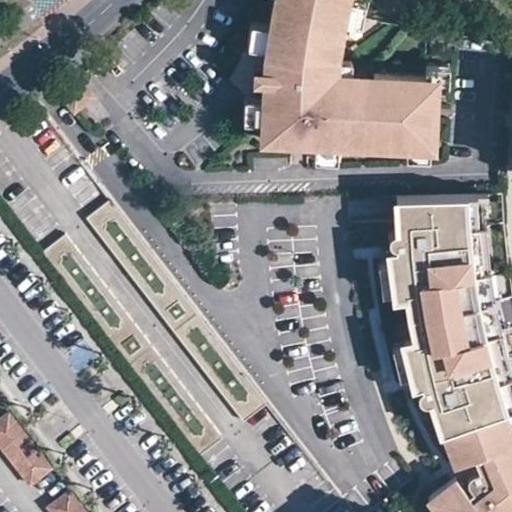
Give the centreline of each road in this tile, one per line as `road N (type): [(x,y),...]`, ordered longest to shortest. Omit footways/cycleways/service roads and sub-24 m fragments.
road 1 (unknown): [(92,20),(147,155),(182,171),(308,171)]
road 2 (residential): [(0,292),(168,511)]
road 3 (unknown): [(308,171),(463,160),(473,142),(473,55)]
road 4 (residential): [(0,93),(116,0)]
